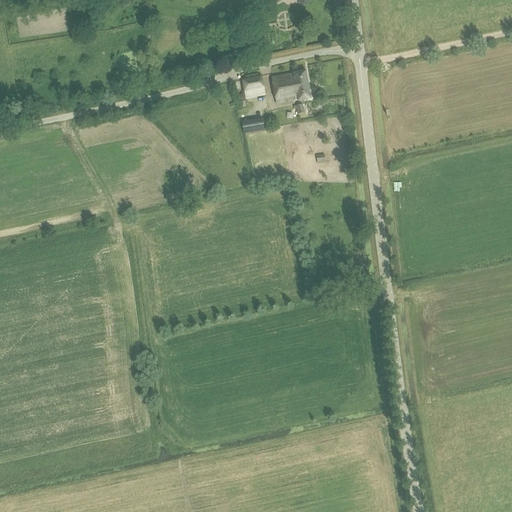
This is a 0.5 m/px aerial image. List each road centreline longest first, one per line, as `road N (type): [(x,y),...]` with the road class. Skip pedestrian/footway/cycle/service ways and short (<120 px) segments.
road 1 (tertiary): [(417,511),(358,46)]
road 2 (unclassified): [(0,131),(358,46)]
road 3 (track): [(511,31),(360,62)]
